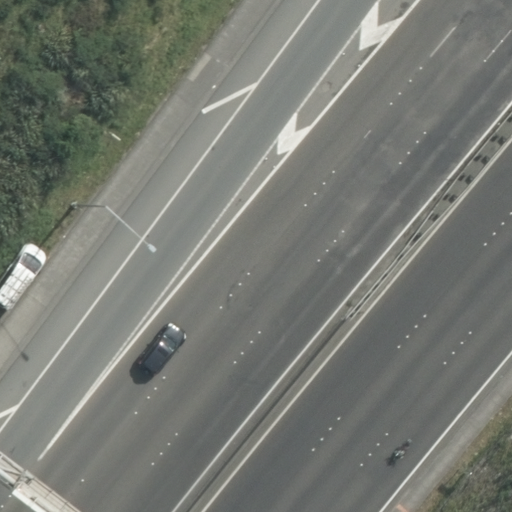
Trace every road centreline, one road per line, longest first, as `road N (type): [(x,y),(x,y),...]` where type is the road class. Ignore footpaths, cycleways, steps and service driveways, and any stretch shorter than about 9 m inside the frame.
road 1 (trunk): [(78,511),(511,3)]
road 2 (trunk): [(0,479),(341,0)]
road 3 (trunk): [(511,253),(301,511)]
